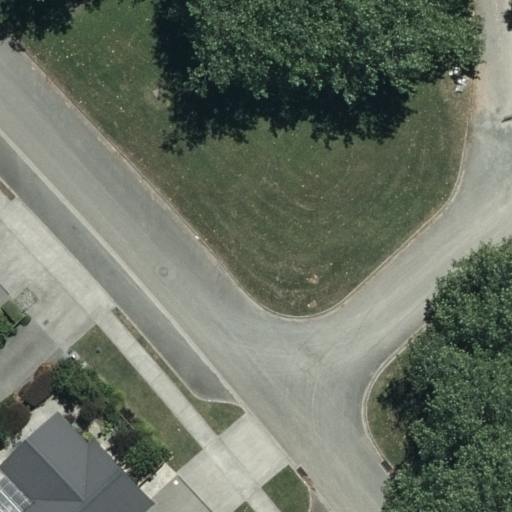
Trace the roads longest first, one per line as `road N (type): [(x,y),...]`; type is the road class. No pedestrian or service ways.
road 1 (residential): [(387,511),(0,79)]
road 2 (track): [(292,400),(463,226),(511,191)]
